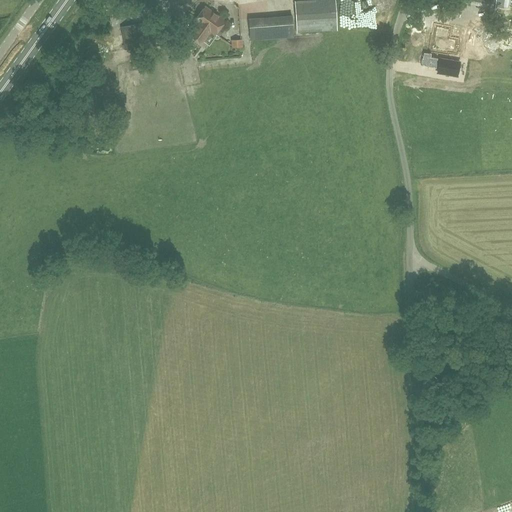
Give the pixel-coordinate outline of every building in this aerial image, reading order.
[(324,0),(295,1),(297,32),(337,30),(335,0),(324,0)] [(443,0),(441,15),(459,18),(461,2),(450,0),(443,0)] [(482,0),(481,5),(494,7),(502,9),(503,0),(482,0)] [(210,31),(215,34),(224,22),(205,7),(204,9),(202,8),(200,9),(199,10),(199,12),(200,14),(195,20),(198,23),(189,36),(201,45),(203,42),(210,31)] [(251,40),(263,39),(261,19),(250,20),(251,40)] [(146,23),(139,24),(141,35),(148,34),(146,23)] [(121,27),(124,50),(142,47),(138,24),(121,27)] [(451,37),(452,27),(451,27),(444,25),(434,24),(431,36),(430,35),(429,43),(430,43),(429,52),(447,55),(448,52),(456,54),(458,39),(451,37)] [(440,59),(437,73),(457,76),(459,62),(440,59)]
